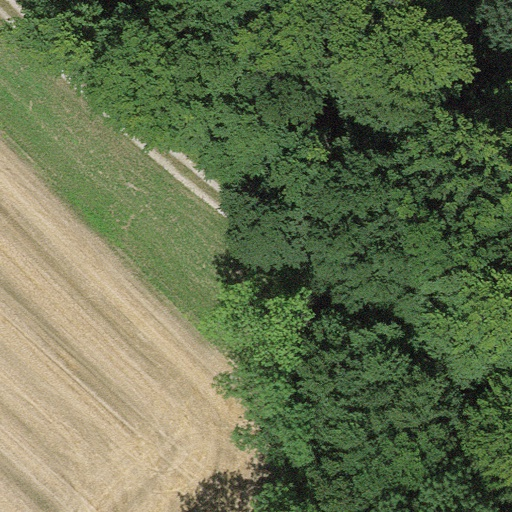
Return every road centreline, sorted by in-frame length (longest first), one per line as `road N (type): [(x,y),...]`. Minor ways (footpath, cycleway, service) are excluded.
road 1 (track): [(10,0),(319,268),(511,366)]
road 2 (track): [(511,264),(319,268)]
